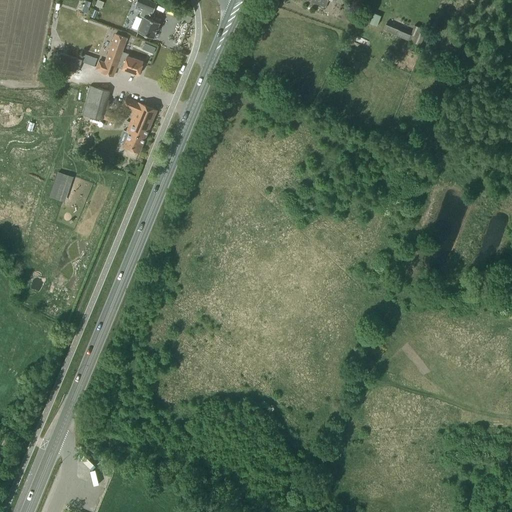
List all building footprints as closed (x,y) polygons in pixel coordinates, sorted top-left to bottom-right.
[(139,15),(143,17),(137,32),(153,38),(159,22),(149,19),(152,11),(153,12),(156,3),(148,0),(136,0),(135,4),(135,5),(134,8),(141,11),(139,15)] [(369,22),(377,25),(380,16),(373,13),(369,22)] [(411,32),(386,22),(383,30),(420,45),(426,30),(414,25),(411,32)] [(127,56),(121,53),(126,38),(115,34),(105,62),(98,60),(95,69),(113,76),(116,66),(122,68),(122,69),(138,74),(143,61),(127,56)] [(150,46),(147,52),(153,54),(155,48),(150,46)] [(56,64),(78,72),(81,62),(82,59),(60,52),(56,64)] [(82,59),(81,62),(94,66),(96,62),(83,57),(82,59)] [(82,114),(102,120),(110,91),(90,86),(82,114)] [(126,131),(128,132),(123,145),(139,152),(156,110),(138,102),(138,103),(126,98),(122,107),(133,112),(126,131)] [(103,119),(115,123),(117,115),(106,111),(103,119)] [(55,199),(65,202),(72,177),(63,174),(55,199)]
